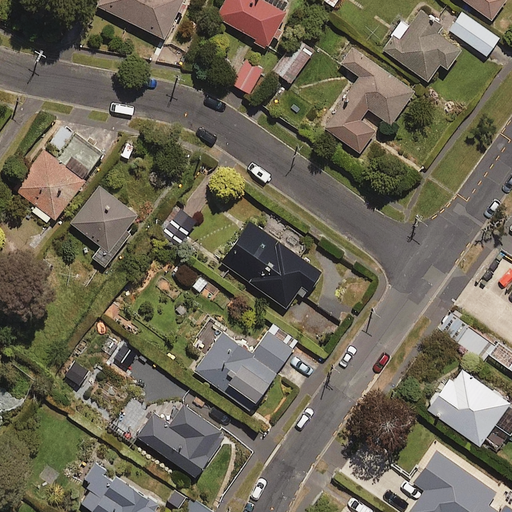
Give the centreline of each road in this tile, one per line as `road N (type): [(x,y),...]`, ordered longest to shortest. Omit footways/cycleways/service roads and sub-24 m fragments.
road 1 (residential): [(0,63),(193,107),(429,271)]
road 2 (residential): [(264,511),(288,463),(429,271)]
road 3 (residential): [(429,271),(511,154)]
